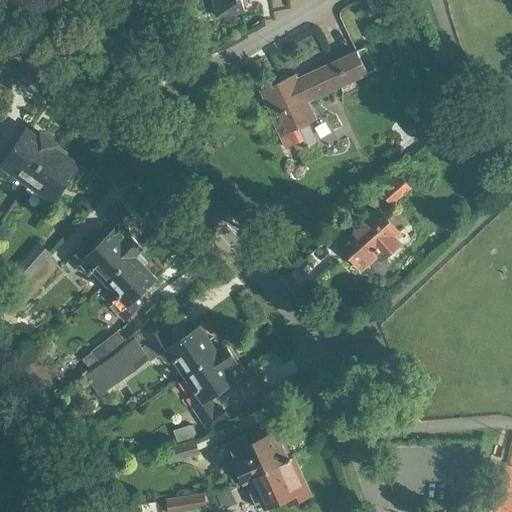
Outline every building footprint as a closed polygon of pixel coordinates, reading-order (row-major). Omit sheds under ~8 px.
[(214,0),(217,16),(245,11),(243,0),(214,0)] [(356,22),(345,27),(352,42),(363,37),(356,22)] [(317,120),(308,101),(367,74),(357,51),(297,79),(295,75),(261,91),(273,118),(272,119),(286,149),(295,144),(298,151),(305,148),(306,149),(310,148),(309,146),(317,142),(308,124),(317,120)] [(442,114),(429,124),(438,135),(451,125),(442,114)] [(28,184),(56,145),(55,145),(56,144),(42,134),(38,137),(27,130),(26,131),(25,130),(24,130),(20,131),(19,132),(18,133),(18,136),(19,138),(19,140),(1,165),(28,184)] [(57,146),(56,145),(28,184),(55,203),(73,178),(76,181),(85,170),(67,157),(68,156),(68,155),(67,154),(57,146)] [(399,176),(378,193),(389,207),(410,189),(399,176)] [(378,210),(341,243),(362,266),(380,250),(384,254),(398,242),(393,237),(398,232),(378,210)] [(106,283),(139,252),(143,248),(120,225),(89,256),(81,248),(68,261),(76,269),(81,264),(89,272),(93,269),(106,283)] [(7,277),(18,288),(46,258),(51,252),(37,239),(17,262),(19,264),(7,277)] [(149,263),(139,252),(106,283),(120,297),(116,300),(123,307),(118,313),(125,321),(139,307),(133,301),(156,278),(145,267),(149,263)] [(46,258),(18,288),(8,299),(20,310),(58,269),(46,258)] [(160,315),(127,341),(89,371),(102,391),(131,370),(127,365),(142,354),(139,348),(149,342),(157,356),(167,349),(184,374),(221,349),(214,337),(209,340),(200,327),(172,344),(165,332),(169,330),(160,315)] [(117,329),(91,350),(80,359),(89,371),(127,341),(117,329)] [(226,346),(221,349),(184,374),(202,400),(192,406),(207,430),(228,417),(221,407),(216,410),(208,398),(239,376),(231,364),(235,361),(226,346)] [(49,411),(54,418),(62,412),(57,405),(49,411)] [(170,431),(176,445),(193,439),(188,425),(170,431)] [(233,449),(246,479),(293,458),(293,457),(292,457),(291,456),(290,457),(284,443),(280,445),(275,432),(260,439),(259,437),(244,444),(241,435),(217,445),(221,454),(233,449)] [(41,434),(38,435),(29,437),(31,445),(40,443),(43,442),(41,434)] [(193,439),(176,445),(165,449),(169,463),(197,453),(193,439)] [(293,458),(246,479),(259,508),(267,505),(268,507),(287,498),(288,501),(296,498),(296,497),(308,491),(300,474),(293,458)] [(204,494),(167,499),(168,511),(171,511),(206,507),(204,494)]
